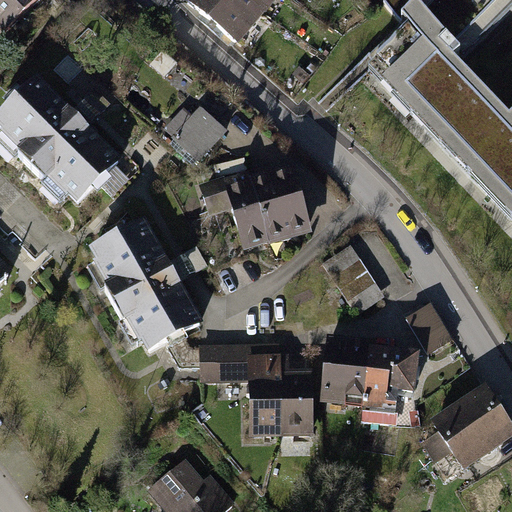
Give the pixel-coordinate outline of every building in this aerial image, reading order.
[(0,0),(0,37),(36,0),(0,0)] [(224,0),(185,0),(182,4),(235,47),(254,23),(224,0)] [(224,0),(254,23),(271,0),(224,0)] [(511,0),(396,0),(386,10),(420,46),(380,83),(511,223),(511,0)] [(114,164),(35,82),(0,115),(0,137),(68,208),(114,164)] [(228,135),(192,102),(163,134),(199,166),(228,135)] [(289,170),(250,181),(268,249),(307,239),(289,170)] [(250,181),(212,191),(230,259),(268,249),(250,181)] [(196,331),(143,227),(88,255),(142,359),(196,331)] [(369,259),(348,266),(362,309),(383,302),(369,259)] [(0,287),(11,275),(0,264),(0,287)] [(408,315),(427,352),(453,338),(434,301),(408,315)] [(246,442),(268,441),(265,349),(198,352),(200,388),(244,386),(246,442)] [(265,349),(268,441),(312,440),(311,379),(283,379),(282,349),(265,349)] [(369,354),(323,351),(320,401),(366,404),(369,354)] [(415,357),(369,354),(366,404),(412,407),(415,357)] [(511,441),(482,394),(433,426),(466,477),(511,446),(511,441)] [(193,457),(145,494),(158,511),(232,511),(234,511),(193,457)]
